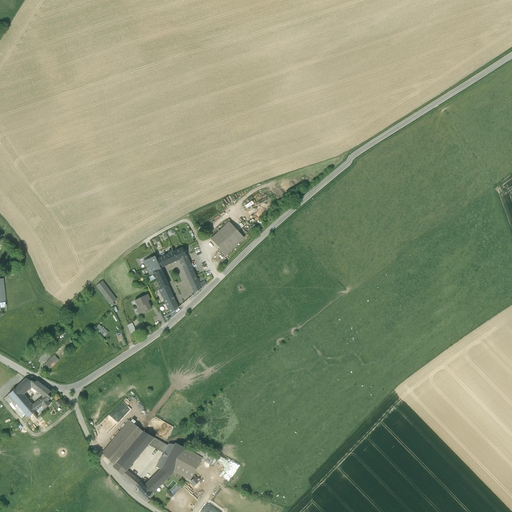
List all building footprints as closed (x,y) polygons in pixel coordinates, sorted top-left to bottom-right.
[(207,239),(221,255),(240,238),(225,222),(207,239)] [(179,248),(170,252),(173,260),(176,259),(183,256),(179,248)] [(170,252),(162,255),(166,263),(173,260),(170,252)] [(162,255),(153,260),(154,263),(157,268),(166,263),(162,255)] [(144,268),(154,263),(153,260),(151,256),(141,261),(144,268)] [(193,280),(183,256),(176,259),(186,283),(193,280)] [(150,272),(157,269),(157,268),(154,263),(144,268),(147,274),(150,272)] [(150,272),(154,280),(161,277),(157,269),(150,272)] [(161,277),(154,280),(157,288),(164,285),(161,277)] [(195,283),(193,280),(186,283),(191,293),(197,288),(195,283)] [(100,281),(93,285),(107,304),(113,299),(100,281)] [(162,302),(170,298),(164,285),(157,288),(156,288),(162,302)] [(136,313),(148,307),(145,300),(147,299),(144,294),(132,300),(135,307),(133,308),(134,308),(136,313)] [(167,313),(175,307),(174,307),(170,298),(162,302),(167,313)] [(98,322),(94,326),(103,335),(107,330),(103,326),(102,327),(98,322)] [(129,322),(124,324),(128,332),(133,330),(129,322)] [(45,371),(57,358),(52,353),(43,362),(44,364),(41,367),(45,371)] [(29,385),(33,381),(25,377),(3,396),(19,415),(23,412),(19,407),(28,400),(22,392),(29,385)] [(35,379),(33,381),(29,385),(41,394),(47,390),(48,389),(35,379)] [(47,390),(41,394),(31,403),(30,404),(34,408),(35,407),(37,410),(42,406),(43,406),(48,402),(46,398),(48,396),(47,394),(49,392),(47,390)] [(31,403),(28,400),(19,407),(23,412),(26,415),(34,408),(30,404),(31,403)] [(165,441),(164,443),(140,429),(127,418),(99,450),(111,462),(112,463),(110,464),(130,481),(131,479),(133,476),(123,467),(145,441),(161,450),(153,464),(158,466),(141,483),(137,479),(132,484),(133,485),(132,486),(135,489),(136,489),(143,496),(167,471),(169,468),(186,477),(197,457),(206,462),(210,454),(194,445),(190,451),(172,441),(171,442),(165,441)] [(191,474),(187,478),(191,482),(195,479),(191,474)]
